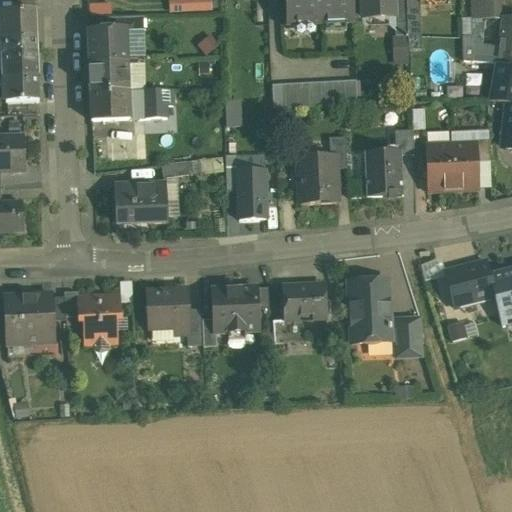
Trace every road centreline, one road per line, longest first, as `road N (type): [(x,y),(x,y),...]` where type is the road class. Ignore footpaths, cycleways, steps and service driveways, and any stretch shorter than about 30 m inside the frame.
road 1 (residential): [(71,263),(244,253),(511,218)]
road 2 (residential): [(60,0),(71,263)]
